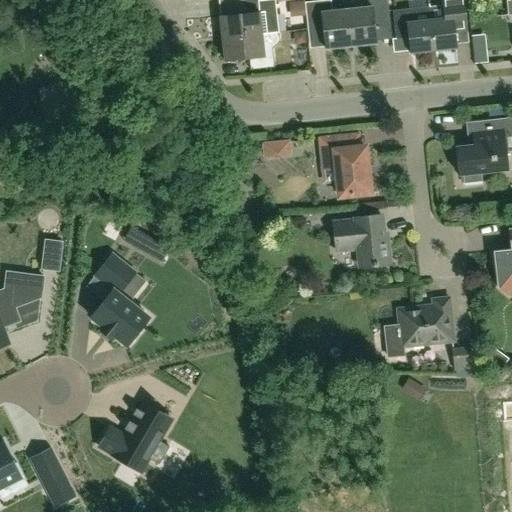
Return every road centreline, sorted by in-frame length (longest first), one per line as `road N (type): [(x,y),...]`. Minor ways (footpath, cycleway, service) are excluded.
road 1 (residential): [(141,0),(216,105),(232,113),(412,99)]
road 2 (residential): [(432,271),(412,99)]
